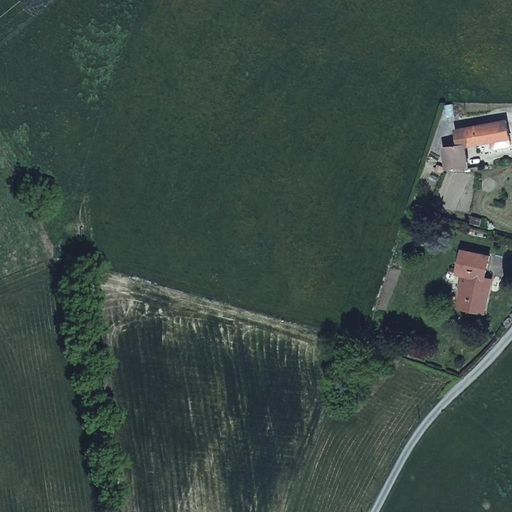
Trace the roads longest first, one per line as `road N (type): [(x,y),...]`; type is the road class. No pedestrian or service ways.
road 1 (track): [(0,132),(73,265),(110,511)]
road 2 (unclassified): [(374,511),(415,436),(511,334)]
